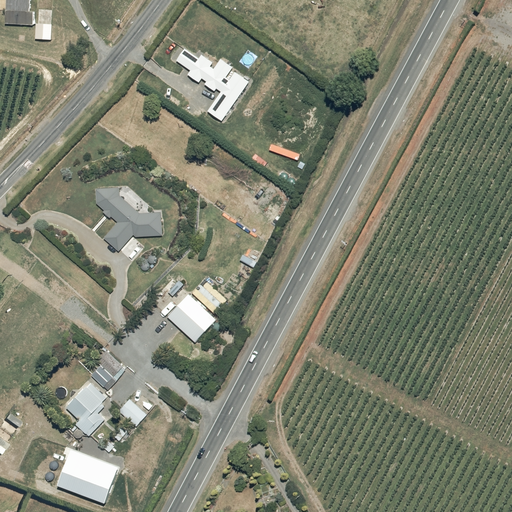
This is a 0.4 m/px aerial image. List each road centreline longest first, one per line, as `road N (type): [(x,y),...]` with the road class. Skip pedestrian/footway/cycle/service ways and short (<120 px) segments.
road 1 (secondary): [(450,0),(179,511)]
road 2 (secondary): [(0,187),(162,0)]
